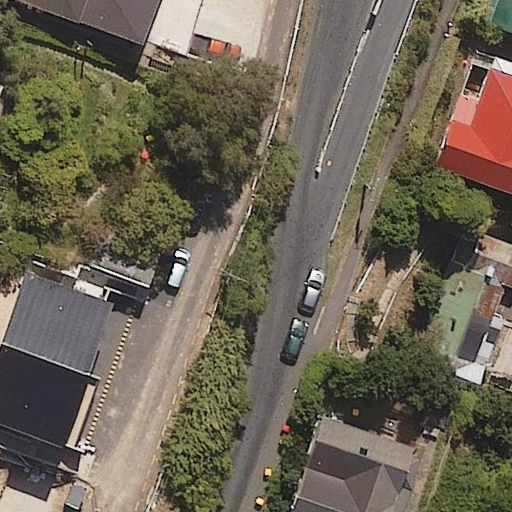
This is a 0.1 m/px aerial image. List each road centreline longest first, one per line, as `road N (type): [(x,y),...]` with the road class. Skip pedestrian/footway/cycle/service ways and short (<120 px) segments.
road 1 (residential): [(221,511),(283,317),(300,226)]
road 2 (residential): [(300,226),(303,157),(344,0)]
road 3 (residential): [(395,0),(330,180)]
